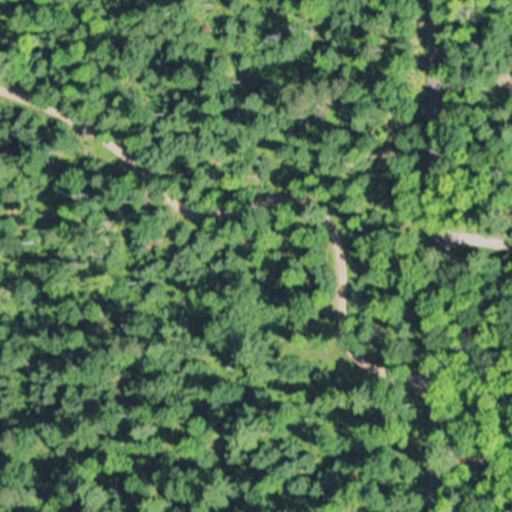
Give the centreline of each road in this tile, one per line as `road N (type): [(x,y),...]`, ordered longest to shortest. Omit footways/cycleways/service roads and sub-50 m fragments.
road 1 (residential): [(434,399),(318,351),(276,305),(205,261),(97,146),(0,97)]
road 2 (residential): [(436,511),(433,0)]
